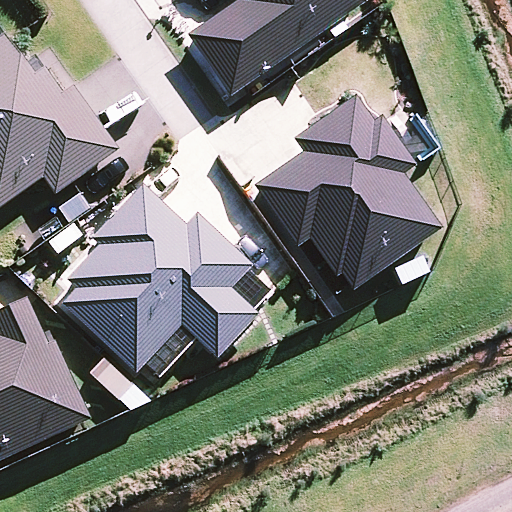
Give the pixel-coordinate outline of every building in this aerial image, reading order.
[(226,100),(363,4),(360,0),(233,0),(235,3),(183,39),(226,100)] [(0,38),(0,209),(40,181),(51,197),(114,152),(70,90),(58,98),(41,74),(30,81),(4,45),(0,38)] [(338,277),(349,294),(439,231),(400,177),(412,169),(378,120),(371,125),(352,99),(289,142),(299,156),(250,190),(293,251),(305,242),(333,281),(338,277)] [(227,292),(249,268),(193,215),(182,227),(139,187),(87,242),(94,249),(62,284),(71,293),(58,307),(132,377),(177,329),(212,362),(254,317),(227,292)] [(0,463),(85,425),(49,348),(43,351),(21,304),(0,314),(0,463)] [(85,380),(114,407),(128,391),(99,364),(85,380)]
